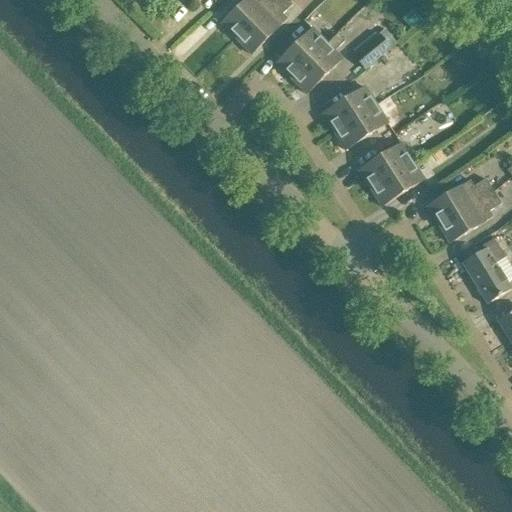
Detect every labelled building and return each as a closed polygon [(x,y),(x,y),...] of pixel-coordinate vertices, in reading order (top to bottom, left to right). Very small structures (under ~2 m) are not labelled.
[(248,0),(221,27),(237,43),(280,0),(248,0)] [(283,0),(280,0),(237,43),(252,58),(287,23),(283,18),(292,8),(283,0)] [(475,17),(466,26),(475,36),(484,27),(475,17)] [(352,59),(365,73),(397,45),(384,31),(352,59)] [(312,32),(277,67),(292,83),(329,49),(312,32)] [(497,43),(492,50),(493,54),(500,60),(506,52),(508,51),(498,43),(497,43)] [(307,97),(342,62),(329,49),(292,83),(307,97)] [(365,90),(323,117),(335,137),(377,109),(365,90)] [(346,154),(388,127),(377,109),(335,137),(346,154)] [(401,147),(359,174),(371,193),(413,165),(401,147)] [(424,183),(413,165),(371,193),(382,210),(424,183)] [(428,210),(439,227),(482,203),(494,196),(486,183),(474,190),(471,184),(428,210)] [(482,203),(439,227),(450,246),(493,220),(490,215),(502,208),(494,196),(482,203)] [(511,293),(507,286),(511,282),(511,271),(505,261),(494,242),(483,249),(485,253),(462,266),(487,308),(511,293)] [(511,316),(498,325),(511,347),(511,316)]
